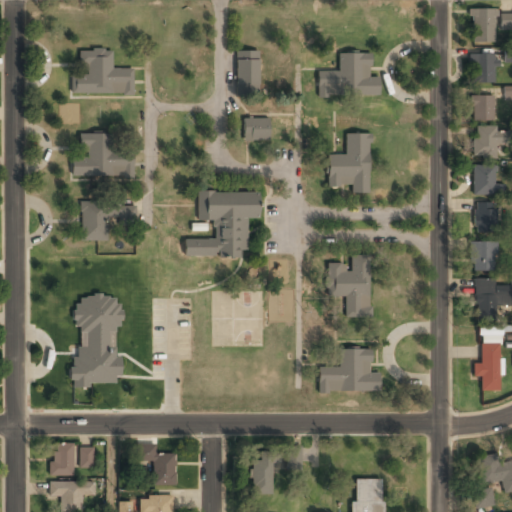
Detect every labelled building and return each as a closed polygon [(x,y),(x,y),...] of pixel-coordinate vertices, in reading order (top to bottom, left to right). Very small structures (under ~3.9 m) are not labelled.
[(469,9),(469,43),(494,43),(494,9),(469,9)] [(511,29),(511,13),(499,14),(499,30),(511,29)] [(111,50),(78,50),(78,76),(70,75),(69,94),(132,95),(133,69),(111,69),(111,50)] [(256,52),(235,52),(235,94),(256,94),(256,52)] [(378,96),(378,76),(369,76),(369,53),(337,53),(337,71),(316,71),(316,96),(378,96)] [(493,55),(469,55),(469,84),(493,84),(493,55)] [(511,86),(502,86),(503,97),(511,96),(511,86)] [(492,97),(469,97),(469,123),(492,123),(492,97)] [(269,142),(269,120),(242,120),(242,142),(269,142)] [(494,159),(494,144),(499,144),(499,128),(472,128),(472,159),(494,159)] [(132,177),(132,156),(109,156),(109,134),(80,134),(80,158),(71,158),(71,178),(132,177)] [(344,156),(325,156),(325,187),(349,187),(349,194),(368,194),(368,134),(344,134),(344,156)] [(472,167),(472,196),(500,196),(500,185),(495,185),(495,167),(472,167)] [(257,194),(195,193),(194,222),(212,222),(212,241),(181,240),(181,258),(243,259),(243,220),(256,220),(257,194)] [(494,232),(494,203),(472,203),(472,232),(494,232)] [(79,205),(78,242),(108,242),(108,221),(134,221),(134,206),(79,205)] [(469,243),(469,272),(495,272),(495,243),(469,243)] [(368,318),(369,256),(349,256),(349,266),(325,266),(325,298),(344,298),(344,318),(368,318)] [(494,321),(494,306),(500,306),(500,289),(493,289),(493,279),(472,279),(472,321),(494,321)] [(78,386),(122,380),(118,357),(115,357),(111,328),(121,326),(116,294),(67,300),(78,386)] [(479,364),(472,364),(472,378),(478,378),(478,391),(498,391),(498,331),(479,331),(479,364)] [(317,369),(317,393),(378,392),(378,374),(370,374),(370,350),(338,350),(338,369),(317,369)] [(72,444),(50,444),(50,477),(72,477),(72,444)] [(174,454),(154,455),(154,445),(136,445),(136,463),(151,463),(151,486),(174,486),(174,454)] [(92,447),(78,447),(78,468),(93,468),(92,447)] [(285,448),(285,471),(299,471),(299,448),(285,448)] [(511,461),(495,464),(494,456),(476,459),(479,486),(500,483),(502,494),(511,492),(511,461)] [(271,460),(250,460),(250,495),(271,495),(271,460)] [(381,511),(381,480),(351,480),(351,511),(381,511)] [(92,483),(47,483),(47,498),(59,498),(59,511),(80,511),(80,496),(92,496),(92,483)] [(474,492),(474,507),(490,507),(490,492),(474,492)] [(140,511),(170,511),(170,497),(140,497),(140,511)] [(118,511),(129,511),(130,502),(118,501),(118,511)]
